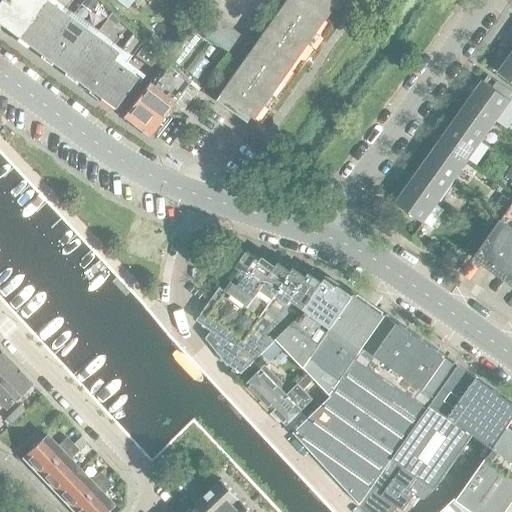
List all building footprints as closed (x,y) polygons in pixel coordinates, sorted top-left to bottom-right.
[(0,24),(18,38),(45,0),(0,0),(0,1),(0,24)] [(123,67),(140,42),(96,0),(45,0),(18,38),(114,109),(137,77),(123,67)] [(194,0),(207,10),(214,0),(194,0)] [(292,0),(223,99),(252,120),(337,0),(292,0)] [(203,34),(216,17),(207,10),(194,27),(203,34)] [(225,23),(216,17),(203,34),(212,41),(225,23)] [(234,30),(225,23),(212,41),(220,47),(234,30)] [(220,47),(229,54),(242,37),(234,30),(220,47)] [(145,44),(159,55),(167,45),(152,34),(145,44)] [(159,55),(145,44),(144,44),(134,57),(149,68),(159,55)] [(511,81),(511,54),(499,72),(511,81)] [(187,80),(169,60),(167,58),(123,116),(148,136),(149,134),(158,138),(158,139),(161,135),(166,128),(170,119),(172,113),(173,107),(171,107),(190,82),(187,80)] [(511,114),(511,101),(484,81),(469,102),(497,122),(503,126),(511,114)] [(482,142),(497,122),(469,102),(454,122),(482,142)] [(468,162),(482,142),(454,122),(440,142),(468,162)] [(454,182),(468,162),(440,142),(426,162),(454,182)] [(439,202),(454,182),(426,162),(411,182),(439,202)] [(425,223),(439,202),(411,182),(397,203),(425,223)] [(499,214),(509,200),(503,196),(493,210),(499,214)] [(511,206),(475,259),(511,284),(511,206)] [(488,229),(499,214),(493,210),(483,225),(488,229)] [(470,256),(481,240),(475,236),(464,251),(470,256)] [(323,287),(325,284),(310,273),(307,277),(295,268),(292,272),(280,263),(277,267),(264,258),(261,262),(248,252),(199,321),(213,331),(207,338),(228,365),(228,364),(242,374),(263,354),(277,340),(299,319),(323,287)] [(313,357),(356,295),(355,295),(354,297),(339,286),(335,291),(325,284),(323,287),(299,319),(277,340),(284,347),(309,373),(315,380),(331,396),(341,381),(326,370),(313,357)] [(341,381),(387,317),(356,295),(313,357),(326,370),(341,381)] [(399,325),(390,319),(387,317),(341,381),(331,396),(332,397),(294,433),(362,506),(393,462),(460,366),(455,362),(454,364),(445,357),(445,355),(433,347),(431,347),(429,346),(429,344),(417,336),(415,336),(414,335),(413,333),(402,325),(399,325)] [(269,361),(284,347),(277,340),(263,354),(269,361)] [(0,380),(14,366),(0,351),(0,380)] [(299,385),(298,385),(288,395),(280,388),(284,384),(265,365),(261,369),(262,370),(246,385),(273,412),(290,395),(289,395),(299,385)] [(0,403),(6,409),(32,385),(14,366),(0,380),(0,403)] [(511,422),(511,402),(460,366),(393,462),(434,490),(435,491),(475,435),(494,449),(508,428),(511,422)] [(331,396),(315,380),(309,373),(298,385),(299,385),(289,395),(290,395),(273,412),(287,426),(288,426),(294,433),(332,397),(331,396)] [(10,425),(25,411),(19,405),(5,419),(10,425)] [(511,430),(508,428),(494,449),(457,500),(454,498),(440,511),(507,511),(511,505),(511,430)] [(66,437),(56,446),(46,435),(22,458),(39,476),(72,444),(66,437)] [(79,470),(69,460),(79,450),(72,444),(39,476),(56,493),(79,470)] [(423,500),(434,490),(393,462),(362,506),(367,511),(393,511),(399,508),(404,511),(416,494),(423,500)] [(99,472),(90,481),(79,470),(56,493),(72,510),(106,479),(99,472)] [(106,511),(113,506),(102,494),(112,485),(106,479),(72,510),(73,511),(106,511)] [(253,511),(222,479),(196,504),(198,506),(194,510),(192,508),(187,511),(253,511)]
